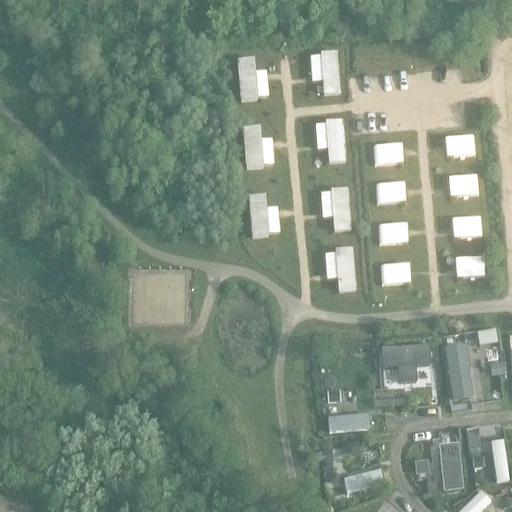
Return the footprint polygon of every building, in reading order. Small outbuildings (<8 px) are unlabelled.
[(337,56),(320,57),(323,98),(340,97),(337,56)] [(254,62),(237,63),(240,104),(257,103),(254,62)] [(343,124),(325,125),(328,166),(346,165),(343,124)] [(260,130),(243,131),(246,172),(263,171),(260,130)] [(473,139),(452,141),(454,160),(474,158),(473,139)] [(394,148),(373,150),(375,169),(395,167),(394,148)] [(476,179),(455,181),(457,200),(478,198),(476,179)] [(396,187),(376,188),(377,207),(397,206),(396,187)] [(348,192),(331,193),(334,234),(351,233),(348,192)] [(266,199),(248,200),(251,241),(269,240),(266,199)] [(480,221),(459,222),(461,241),(481,239),(480,221)] [(399,228),(378,229),(379,248),(400,247),(399,228)] [(352,253),(335,254),(338,295),(355,294),(352,253)] [(483,260),(462,262),(464,281),(485,279),(483,260)] [(401,268),(381,270),(382,289),(402,287),(401,268)] [(480,347),(500,343),(497,328),(477,332),(480,347)] [(469,346),(447,347),(451,400),(473,398),(469,346)] [(503,367),(490,369),(491,379),(504,377),(503,367)] [(339,394),(327,395),(328,406),(339,406),(339,394)] [(370,415),(329,416),(329,431),(371,430),(370,415)] [(498,484),(511,482),(506,445),(493,447),(498,484)] [(445,491),(462,490),(459,447),(442,448),(445,491)] [(332,452),(324,453),(325,465),(333,465),(332,452)] [(482,460),(472,461),(473,472),(484,470),(482,460)] [(382,470),(344,478),(348,493),(385,484),(382,470)] [(439,486),(427,487),(427,498),(440,497),(439,486)] [(482,491),(460,511),(480,511),(492,501),(482,491)] [(511,502),(501,504),(502,511),(511,510),(511,502)]
